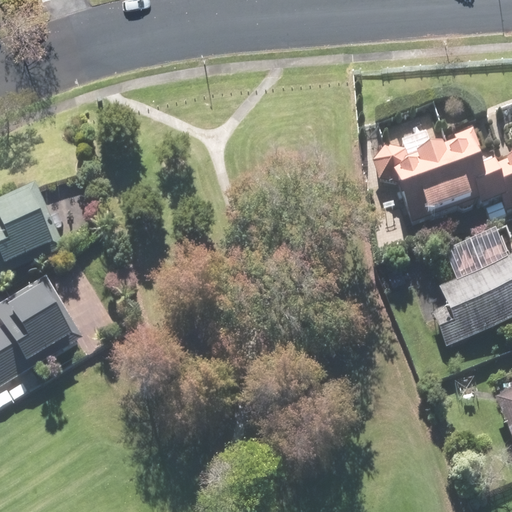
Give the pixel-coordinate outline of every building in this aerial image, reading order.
[(440,109),(378,127),(386,154),(373,158),(382,188),(396,184),(410,234),(485,212),(490,227),(511,221),(508,212),(511,211),(511,162),(482,171),(472,136),(450,143),(440,109)] [(0,285),(13,281),(10,273),(59,255),(45,216),(52,213),(44,191),(0,207),(0,285)] [(448,349),(511,324),(511,257),(503,233),(434,260),(444,288),(427,295),(448,349)] [(0,321),(5,329),(0,332),(0,393),(78,347),(58,314),(67,308),(50,280),(0,310),(0,321)] [(511,438),(511,395),(497,402),(511,438)]
